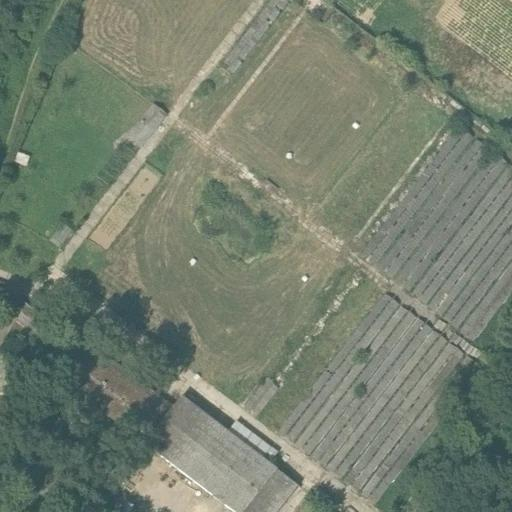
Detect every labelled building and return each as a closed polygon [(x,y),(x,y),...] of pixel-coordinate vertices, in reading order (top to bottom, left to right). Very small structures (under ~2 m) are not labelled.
[(290,0),(269,0),(218,64),(230,74),(290,0)] [(153,103),(122,139),(134,149),(164,113),(153,103)] [(511,172),(458,131),(360,258),(470,347),(511,292),(511,172)] [(478,372),(350,273),(246,411),(372,508),(478,372)] [(41,321),(23,308),(14,320),(32,333),(41,321)] [(143,448),(167,417),(74,346),(50,378),(143,448)] [(224,511),(247,511),(275,477),(179,403),(167,417),(143,448),(224,511)]
